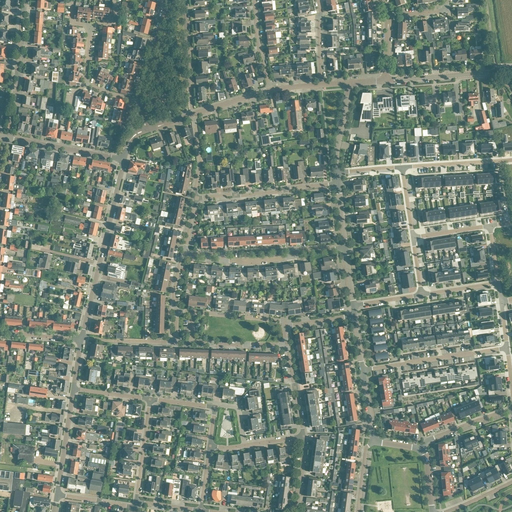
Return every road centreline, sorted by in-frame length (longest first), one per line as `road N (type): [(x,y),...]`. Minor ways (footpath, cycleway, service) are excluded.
road 1 (residential): [(82,339),(123,159)]
road 2 (residential): [(183,255),(220,253),(225,262),(252,263),(345,248)]
road 3 (residential): [(362,370),(507,348)]
road 4 (residential): [(195,199),(338,185)]
road 5 (residential): [(5,138),(23,0)]
road 6 (residential): [(287,345),(178,341),(176,311)]
road 7 (residential): [(146,130),(269,90)]
road 8 (residential): [(384,80),(511,71)]
